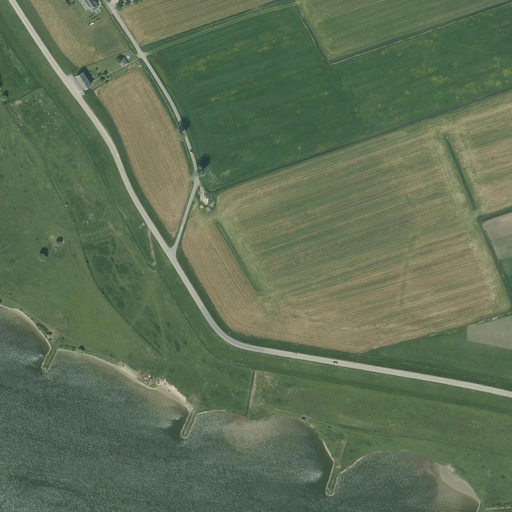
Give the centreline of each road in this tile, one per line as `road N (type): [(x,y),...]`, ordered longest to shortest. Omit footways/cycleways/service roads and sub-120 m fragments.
road 1 (tertiary): [(511,395),(237,344),(209,320),(171,257)]
road 2 (tertiary): [(171,257),(110,145),(11,0)]
road 3 (unclassified): [(171,257),(196,173),(173,108),(105,0)]
